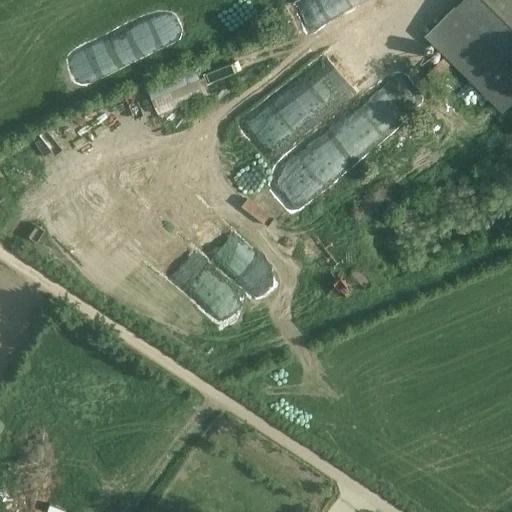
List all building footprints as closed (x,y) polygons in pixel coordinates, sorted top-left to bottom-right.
[(511,0),(461,0),(457,5),(511,60),(511,0)] [(511,100),(511,60),(457,5),(427,35),(502,110),(511,100)] [(271,150),(409,40),(389,15),(252,125),(271,150)] [(259,41),(147,87),(159,116),(271,70),(259,41)] [(373,102),(282,180),(298,199),(389,121),(373,102)] [(0,185),(18,208),(37,192),(6,154),(0,159),(0,185)]
